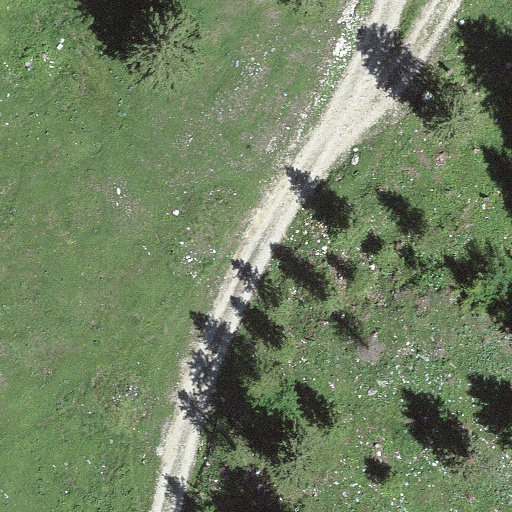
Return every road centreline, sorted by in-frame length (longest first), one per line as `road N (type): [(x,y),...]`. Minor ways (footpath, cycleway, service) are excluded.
road 1 (track): [(322,149),(232,287),(192,395),(162,511)]
road 2 (track): [(448,0),(399,76),(322,149)]
road 3 (track): [(322,149),(396,0)]
